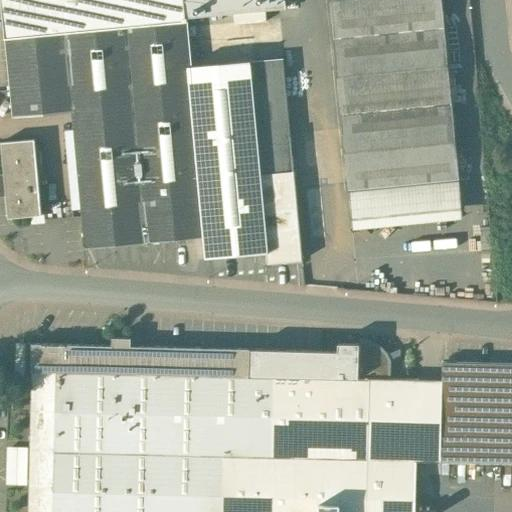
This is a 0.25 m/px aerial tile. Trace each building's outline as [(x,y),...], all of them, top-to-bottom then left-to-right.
[(184,0),(2,0),(6,37),(187,20),(184,0)] [(441,0),(330,0),(349,190),(459,179),(441,0)] [(195,30),(196,59),(260,55),(259,37),(220,39),(219,14),(207,15),(208,29),(195,30)] [(187,20),(6,37),(14,117),(73,111),(86,248),(205,236),(206,236),(191,67),(187,20)] [(191,67),(206,236),(205,236),(207,257),(266,252),(267,264),(302,261),(283,59),(191,67)] [(36,153),(4,156),(9,217),(41,214),(36,153)] [(251,349),(131,346),(131,339),(112,338),(112,346),(33,344),(32,371),(250,376),(251,349)] [(338,351),(251,349),(250,376),(359,379),(360,344),(338,343),(338,351)] [(511,363),(443,362),(441,462),(511,463),(511,363)] [(32,371),(29,511),(342,511),(344,460),(368,461),(370,421),(371,379),(359,379),(250,376),(32,371)] [(418,380),(371,379),(370,421),(417,422),(418,380)]
